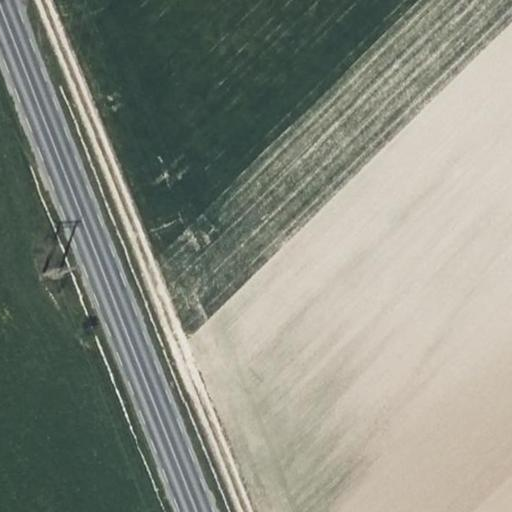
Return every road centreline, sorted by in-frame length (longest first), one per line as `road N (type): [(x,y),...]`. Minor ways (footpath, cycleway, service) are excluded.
road 1 (track): [(42,0),(247,511)]
road 2 (secondary): [(0,12),(193,511)]
